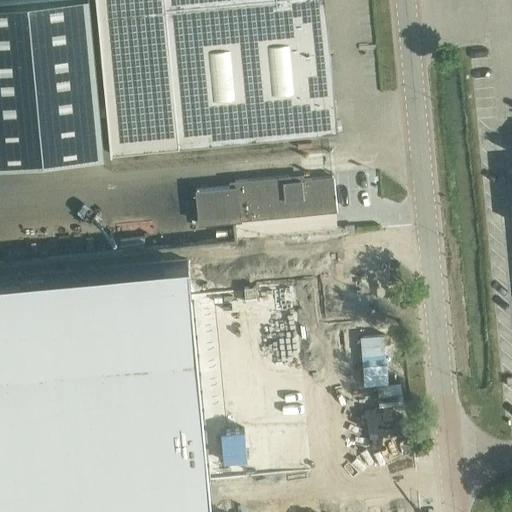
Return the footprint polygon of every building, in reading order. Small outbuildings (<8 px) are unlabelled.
[(35,0),(0,3),(0,164),(102,155),(87,0),(35,0)] [(95,0),(110,151),(337,130),(324,0),(95,0)] [(336,210),(333,176),(299,179),(299,183),(290,184),(289,175),(235,180),(236,185),(196,189),(199,223),(336,210)] [(210,511),(187,260),(0,276),(0,511),(210,511)] [(291,353),(272,354),(273,379),(293,378),(291,353)]
